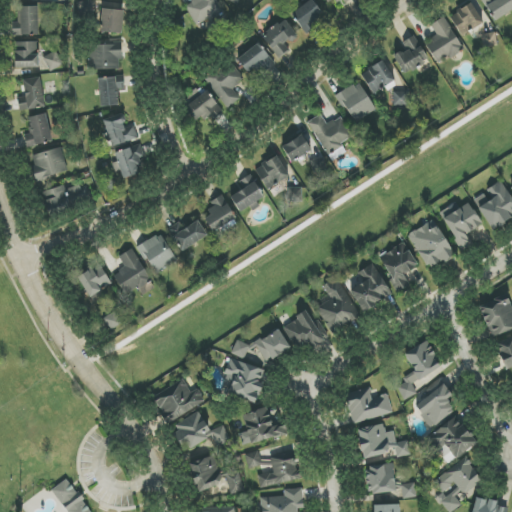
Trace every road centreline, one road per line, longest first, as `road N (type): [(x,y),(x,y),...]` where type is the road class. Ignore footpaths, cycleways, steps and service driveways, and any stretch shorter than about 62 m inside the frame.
road 1 (residential): [(19,257),(165,186),(412,0)]
road 2 (residential): [(0,208),(64,338),(155,462),(177,511)]
road 3 (residential): [(511,247),(305,375)]
road 4 (residential): [(189,170),(149,76),(152,0)]
road 5 (residential): [(437,297),(488,410),(511,441)]
road 6 (residential): [(336,511),(305,375)]
